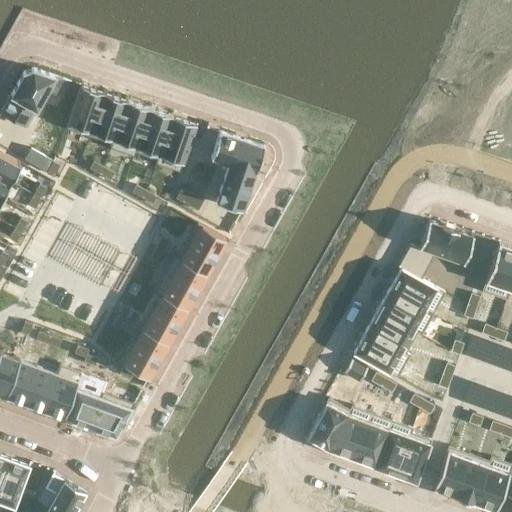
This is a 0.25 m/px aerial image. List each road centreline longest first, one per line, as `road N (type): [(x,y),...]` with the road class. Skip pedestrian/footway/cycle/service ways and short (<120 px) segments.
road 1 (residential): [(122,462),(291,156),(285,133),(14,44),(0,70)]
road 2 (residential): [(417,511),(276,452),(425,186),(511,217)]
road 3 (residential): [(122,462),(0,418)]
